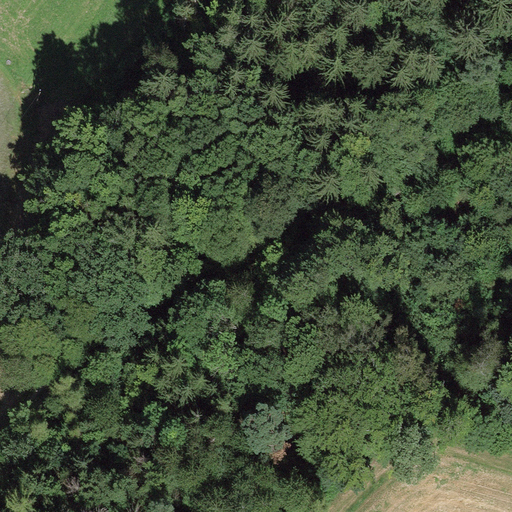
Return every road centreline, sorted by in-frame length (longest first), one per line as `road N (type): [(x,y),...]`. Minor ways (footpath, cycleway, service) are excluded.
road 1 (track): [(0,452),(47,401),(111,352),(456,165),(511,150)]
road 2 (track): [(511,468),(461,457),(423,461),(353,511)]
